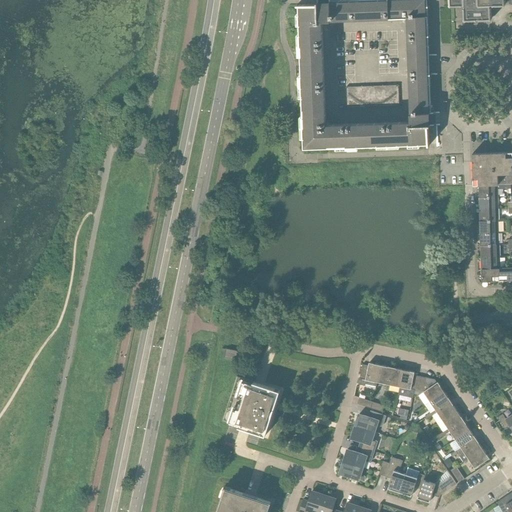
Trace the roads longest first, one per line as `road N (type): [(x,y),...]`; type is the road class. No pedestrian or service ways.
road 1 (secondary): [(134,511),(238,0)]
road 2 (secondary): [(210,0),(107,511)]
road 3 (unclassified): [(111,147),(35,511)]
road 4 (residential): [(358,351),(444,368),(511,462)]
road 5 (residential): [(465,128),(472,285),(511,288)]
road 6 (residential): [(325,479),(358,351)]
road 7 (residential): [(465,128),(448,112),(449,66),(511,64)]
